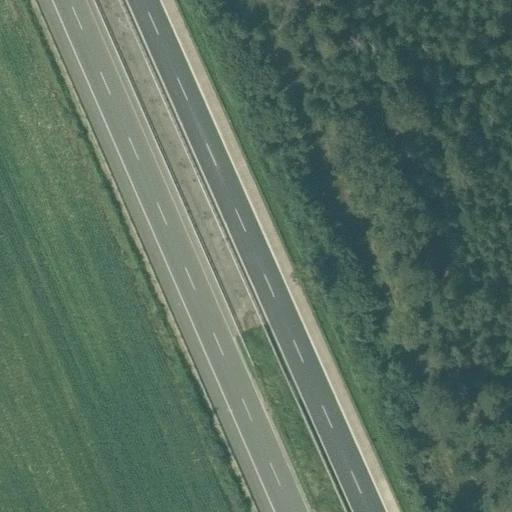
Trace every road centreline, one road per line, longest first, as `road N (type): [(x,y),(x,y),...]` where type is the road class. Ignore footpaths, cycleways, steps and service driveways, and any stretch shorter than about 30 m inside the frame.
road 1 (motorway): [(66,0),(287,511)]
road 2 (motorway): [(367,511),(151,0)]
